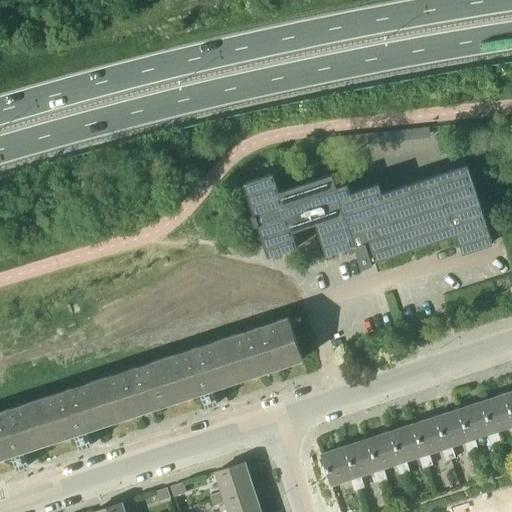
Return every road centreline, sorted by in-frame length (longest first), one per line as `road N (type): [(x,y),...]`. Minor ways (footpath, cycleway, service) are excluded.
road 1 (trunk): [(0,150),(200,95),(511,34)]
road 2 (trunk): [(494,0),(184,60),(0,111)]
road 3 (residential): [(0,509),(268,421)]
road 4 (residential): [(350,395),(511,342)]
road 5 (residential): [(321,295),(328,286),(464,244)]
